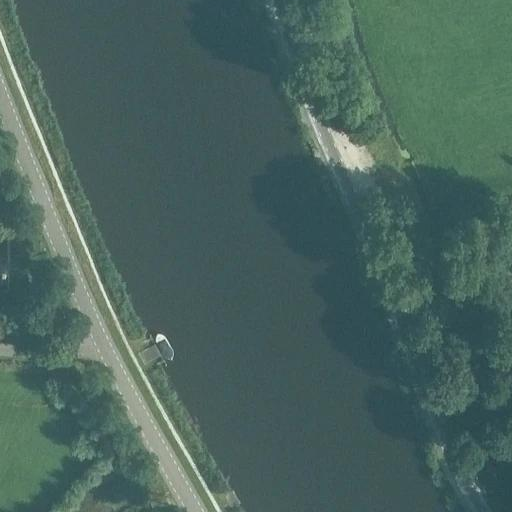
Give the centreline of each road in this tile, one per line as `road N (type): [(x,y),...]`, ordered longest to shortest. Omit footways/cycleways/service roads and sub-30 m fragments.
road 1 (unclassified): [(490,511),(299,72),(279,0)]
road 2 (tertiary): [(197,511),(94,340),(0,96)]
